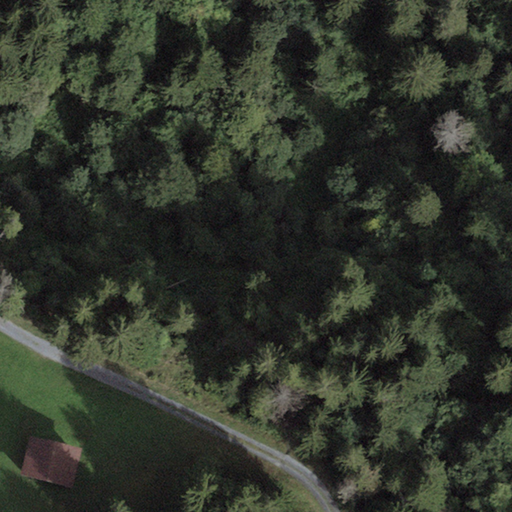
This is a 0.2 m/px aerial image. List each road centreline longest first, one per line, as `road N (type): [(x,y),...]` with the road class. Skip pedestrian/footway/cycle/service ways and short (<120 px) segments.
road 1 (track): [(332,511),(295,469),(0,324)]
road 2 (track): [(362,0),(370,63),(390,110),(479,180),(511,190)]
